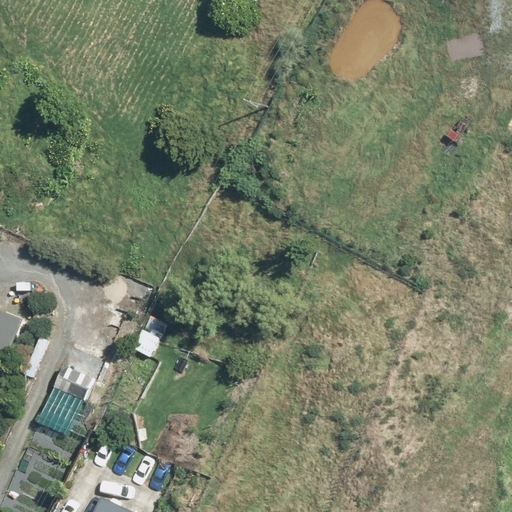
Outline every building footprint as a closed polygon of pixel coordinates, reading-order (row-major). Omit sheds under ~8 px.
[(106,269),(86,301),(129,327),(148,296),(106,269)] [(0,383),(28,319),(0,306),(0,383)] [(175,325),(156,314),(139,344),(158,355),(175,325)] [(112,352),(77,339),(53,403),(87,416),(112,352)] [(136,511),(109,498),(102,511),(136,511)]
